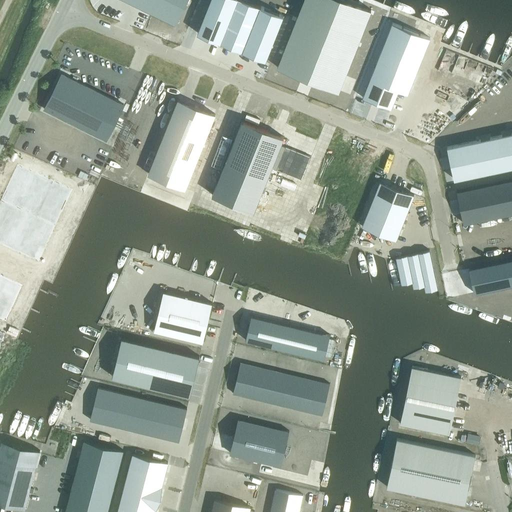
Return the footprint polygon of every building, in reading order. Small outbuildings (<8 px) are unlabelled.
[(127,0),(175,24),(186,0),(127,0)] [(210,0),(197,33),(220,42),(236,0),(210,0)] [(245,0),(236,0),(220,42),(243,51),(260,6),(245,0)] [(303,0),(277,66),(339,91),(371,10),(347,0),(346,0),(303,0)] [(260,6),(243,51),(265,60),(283,15),(260,6)] [(378,59),(363,97),(391,108),(398,90),(407,93),(415,74),(378,60),(378,59)] [(227,66),(225,74),(251,82),(253,75),(227,66)] [(62,73),(44,109),(107,140),(124,104),(62,73)] [(215,114),(178,99),(148,173),(185,188),(215,114)] [(242,119),(212,195),(254,211),(271,168),(280,146),(284,136),(242,119)] [(511,132),(447,147),(454,179),(511,166),(511,132)] [(280,146),(271,168),(301,180),(310,156),(286,146),(285,148),(280,146)] [(17,164),(2,200),(57,224),(73,187),(17,164)] [(511,178),(456,190),(463,223),(511,212),(511,178)] [(396,239),(414,194),(380,180),(362,226),(396,239)] [(2,200),(0,204),(0,242),(42,260),(57,224),(2,200)] [(429,249),(396,256),(402,284),(412,281),(414,287),(425,285),(426,291),(437,288),(429,249)] [(128,258),(103,314),(130,326),(149,267),(128,258)] [(511,275),(509,260),(470,269),(475,293),(511,284),(511,275)] [(0,273),(0,316),(11,321),(26,285),(0,273)] [(201,341),(203,341),(212,302),(163,291),(154,330),(201,341)] [(330,335),(330,334),(251,315),(251,316),(246,339),(245,339),(245,340),(324,359),(324,358),(329,335),(330,335)] [(199,356),(121,337),(112,376),(190,395),(199,356)] [(241,362),(237,377),(244,379),(248,363),(241,362)] [(244,379),(251,381),(255,365),(248,363),(244,379)] [(258,382),(261,367),(255,365),(251,381),(258,382)] [(448,433),(460,376),(412,366),(400,422),(448,433)] [(264,384),(268,368),(261,367),(258,382),(264,384)] [(264,384),(271,385),(275,370),(268,368),(264,384)] [(278,387),(282,371),(275,370),(271,385),(278,387)] [(278,387),(285,389),(288,373),(282,371),(278,387)] [(291,390),(295,375),(288,373),(285,389),(291,390)] [(302,376),(295,375),(291,390),(298,392),(302,376)] [(305,394),(309,378),(302,376),(298,392),(305,394)] [(237,377),(234,393),(240,395),(244,379),(237,377)] [(315,380),(309,378),(305,394),(311,395),(315,380)] [(240,395),(247,396),(251,381),(244,379),(240,395)] [(322,381),(315,380),(311,395),(318,397),(322,381)] [(251,381),(247,396),(254,398),(258,382),(251,381)] [(322,381),(318,397),(325,398),(329,383),(322,381)] [(264,384),(258,382),(254,398),(260,399),(264,384)] [(267,401),(271,385),(264,384),(260,399),(267,401)] [(274,403),(278,387),(271,385),(267,401),(274,403)] [(98,386),(90,420),(179,441),(187,408),(98,386)] [(285,389),(278,387),(274,403),(281,404),(285,389)] [(291,390),(285,389),(281,404),(287,406),(291,390)] [(294,408),(298,392),(291,390),(287,406),(294,408)] [(294,408),(301,409),(305,394),(298,392),(294,408)] [(305,394),(301,409),(308,411),(311,395),(305,394)] [(311,395),(308,411),(314,412),(318,397),(311,395)] [(314,412),(321,414),(325,398),(318,397),(314,412)] [(64,416),(61,426),(72,429),(75,419),(64,416)] [(231,453),(281,465),(289,430),(238,418),(238,419),(240,419),(232,453),(231,453)] [(465,503),(475,455),(475,454),(397,438),(387,487),(465,503)] [(0,500),(24,508),(25,509),(40,450),(39,450),(39,453),(1,443),(2,440),(1,440),(0,445),(0,500)] [(84,440),(65,511),(106,511),(123,450),(122,450),(85,441),(85,440),(84,440)] [(133,453),(117,511),(154,511),(156,509),(157,506),(156,506),(161,488),(162,489),(162,485),(168,462),(133,453)] [(275,489),(273,500),(286,503),(289,491),(275,489)] [(289,491),(286,503),(300,506),(303,494),(289,491)] [(216,498),(212,511),(250,511),(252,507),(216,498)] [(273,500),(270,511),(284,511),(286,503),(273,500)] [(286,503),(284,511),(298,511),(300,506),(286,503)]
